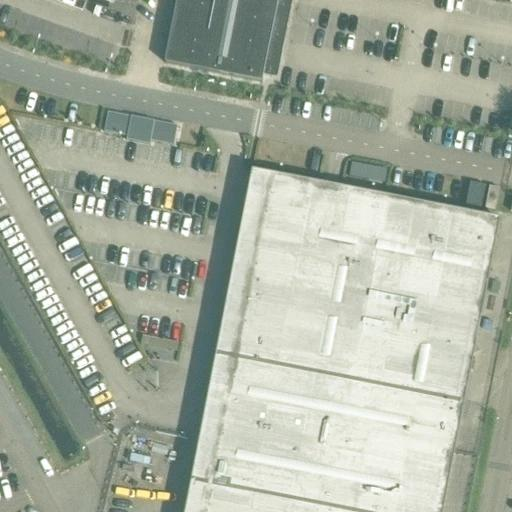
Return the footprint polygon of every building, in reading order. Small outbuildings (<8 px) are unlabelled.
[(182,0),(171,58),(264,77),(273,30),(279,0),(182,0)] [(177,128),(108,114),(104,134),(127,138),(126,142),(149,146),(150,142),(173,147),(177,128)] [(273,180),(221,445),(355,471),(362,435),(456,454),(501,225),(273,180)] [(485,205),(489,187),(472,183),(469,200),(485,205)] [(496,188),(491,211),(501,213),(505,190),(496,188)] [(221,445),(207,511),(444,511),(456,454),(362,435),(355,471),(221,445)]
